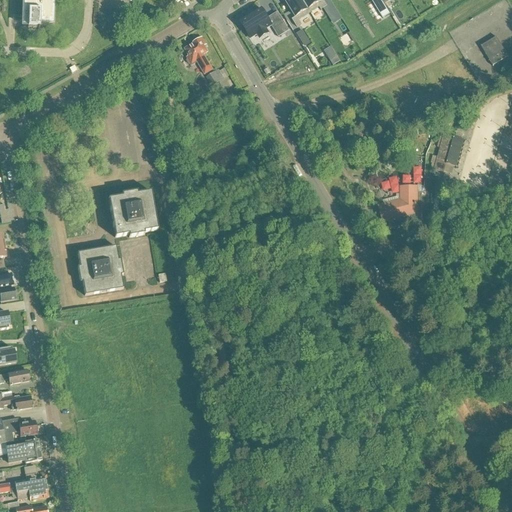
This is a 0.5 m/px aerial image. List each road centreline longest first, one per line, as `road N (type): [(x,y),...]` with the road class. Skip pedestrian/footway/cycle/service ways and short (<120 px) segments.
road 1 (unclassified): [(216,14),(507,511)]
road 2 (residential): [(0,128),(70,511)]
road 3 (unclassified): [(216,14),(0,128)]
